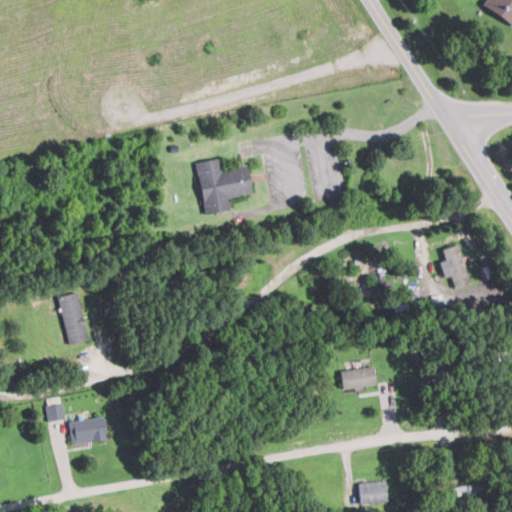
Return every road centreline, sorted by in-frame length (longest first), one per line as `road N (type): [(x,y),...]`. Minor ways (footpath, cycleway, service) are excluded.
road 1 (residential): [(0,396),(161,362),(333,244),(496,196)]
road 2 (residential): [(16,511),(511,429)]
road 3 (secondary): [(511,220),(371,0)]
